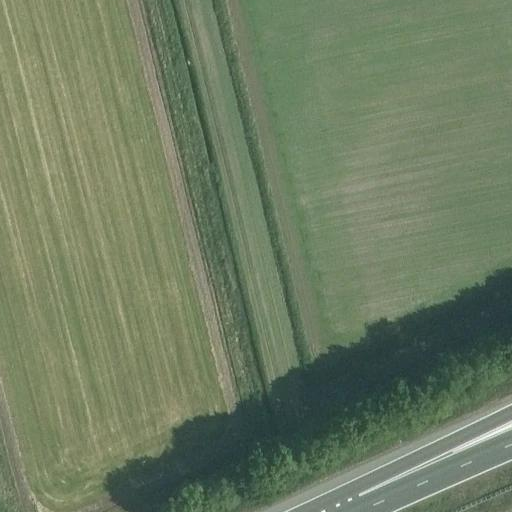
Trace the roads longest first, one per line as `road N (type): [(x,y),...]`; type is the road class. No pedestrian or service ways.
road 1 (motorway): [(511,421),(364,508)]
road 2 (motorway): [(511,446),(364,508)]
